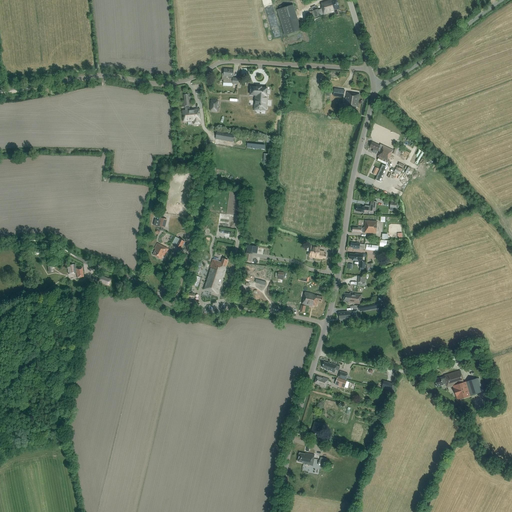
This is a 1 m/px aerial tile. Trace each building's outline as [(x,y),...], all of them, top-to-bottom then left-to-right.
[(336,0),(335,0),(331,1),(331,0),(330,0),(321,3),(322,7),(322,8),(318,9),(314,10),(313,11),(313,13),(314,12),(316,17),(334,11),(334,10),(339,8),(336,0)] [(300,30),(292,6),(277,10),(285,34),(300,30)] [(233,69),(224,69),(224,76),(222,75),(222,79),(223,80),(223,83),(232,83),(232,84),(238,84),(238,78),(229,78),(229,76),(233,77),(233,69)] [(267,96),(267,88),(261,88),(262,87),(257,87),(251,87),(250,95),(256,95),(255,109),(267,110),(268,96),(267,96)] [(334,89),(333,96),(343,97),(344,90),(334,89)] [(357,107),(359,94),(351,92),(351,93),(347,92),(345,104),(343,104),(339,103),(338,107),(342,107),(344,107),(344,111),(355,112),(356,107),(357,107)] [(188,94),(184,94),(184,100),(183,100),(184,107),(185,107),(185,111),(182,111),(183,121),(194,120),(194,124),(199,123),(199,120),(200,120),(199,109),(194,110),(189,110),(189,106),(191,106),(190,97),(188,97),(188,94)] [(222,132),(218,131),(217,137),(233,140),(234,134),(222,132)] [(393,150),(392,149),(380,144),(379,146),(372,142),(370,147),(374,149),(372,152),(376,154),(378,151),(380,152),(377,157),(379,157),(377,160),(386,164),(387,161),(388,161),(393,150)] [(382,165),(377,176),(383,178),(388,167),(382,165)] [(375,211),(377,201),(371,201),(370,206),(366,205),(366,207),(361,206),(361,207),(357,207),(356,211),(360,212),(364,213),(364,210),(375,211)] [(155,219),(153,225),(161,227),(160,230),(163,230),(166,219),(159,217),(159,220),(155,219)] [(376,233),(377,221),(365,220),(365,227),(357,227),(357,228),(352,227),(352,232),(354,232),(354,233),(362,233),(362,231),(364,232),(376,233)] [(180,239),(176,246),(181,248),(185,241),(180,239)] [(153,255),(161,259),(163,255),(165,256),(169,249),(157,243),(154,249),(156,250),(153,255)] [(320,247),(311,245),(310,252),(309,252),(308,253),(308,255),(308,256),(309,256),(309,257),(322,259),(322,258),(325,258),(326,254),(324,254),(324,251),(320,251),(320,247)] [(203,289),(218,294),(226,269),(228,260),(222,258),(221,262),(212,259),(210,268),(203,289)] [(68,268),(68,274),(77,273),(77,278),(84,277),(82,268),(76,268),(75,264),(69,265),(70,267),(68,268)] [(195,275),(192,284),(197,286),(200,277),(195,275)] [(101,276),(99,281),(108,284),(110,280),(101,276)] [(310,293),(305,292),(302,304),(309,305),(309,304),(317,306),(318,301),(321,302),(323,297),(310,294),(310,293)] [(187,304),(196,306),(197,301),(191,300),(192,298),(194,298),(194,295),(188,293),(188,297),(189,298),(189,300),(187,299),(187,304)] [(360,304),(361,295),(350,293),(350,294),(344,293),(343,301),(349,302),(349,303),(360,304)] [(376,306),(381,305),(381,302),(364,305),(365,310),(376,308),(376,306)] [(328,363),(324,362),(322,368),(326,369),(326,370),(335,373),(336,370),(338,371),(339,370),(340,367),(331,363),(331,364),(330,363),(328,362),(328,363)] [(443,385),(446,384),(447,388),(453,386),(458,400),(482,392),(477,378),(464,382),(460,370),(443,375),(444,377),(434,379),(437,387),(443,385)] [(341,371),(339,377),(346,379),(348,374),(341,371)] [(326,388),(329,379),(323,377),(323,378),(317,376),(315,383),(320,385),(320,386),(326,388)] [(337,378),(335,385),(344,388),(347,381),(337,378)] [(393,384),(383,382),(382,388),(391,391),(393,384)] [(322,424),(315,422),(312,433),(319,435),(318,440),(324,441),(326,435),(320,433),(322,424)] [(300,453),(298,462),(303,463),(303,464),(313,466),(314,459),(314,455),(305,453),(305,454),(300,453)]
